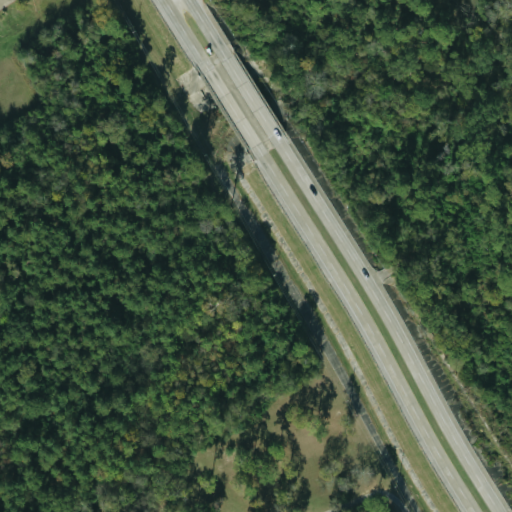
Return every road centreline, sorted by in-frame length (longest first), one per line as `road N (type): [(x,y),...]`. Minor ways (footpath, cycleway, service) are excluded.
road 1 (secondary): [(497,511),(278,143)]
road 2 (secondary): [(260,158),(471,511)]
road 3 (secondary): [(196,54),(260,158)]
